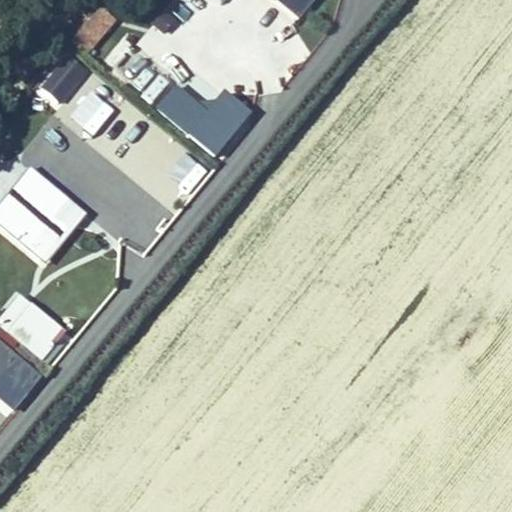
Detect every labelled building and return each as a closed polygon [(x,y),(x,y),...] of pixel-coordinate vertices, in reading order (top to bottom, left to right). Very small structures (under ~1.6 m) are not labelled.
[(189,0),(202,15),(218,0),(189,0)] [(267,0),(295,24),(316,0),(267,0)] [(98,12),(70,46),(88,60),(115,26),(98,12)] [(127,41),(101,72),(121,89),(147,58),(127,41)] [(35,95),(56,111),(84,74),(63,58),(35,95)] [(53,117),(178,214),(212,170),(88,73),(53,117)] [(252,120),(222,95),(204,116),(173,90),(158,108),(220,159),(252,120)] [(0,205),(0,234),(42,269),(85,219),(28,172),(0,205)] [(0,334),(39,366),(63,336),(15,297),(0,315),(0,334)] [(0,349),(0,409),(9,417),(39,382),(0,349)]
